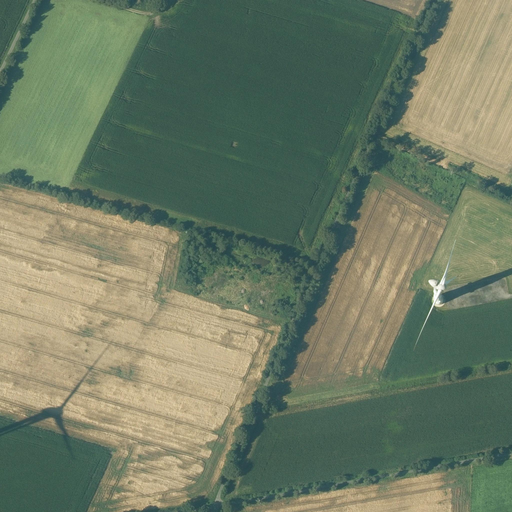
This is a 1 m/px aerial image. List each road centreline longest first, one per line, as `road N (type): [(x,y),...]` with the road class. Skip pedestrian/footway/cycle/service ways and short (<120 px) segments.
road 1 (unclassified): [(433,0),(214,506)]
road 2 (unclassified): [(214,506),(511,454)]
